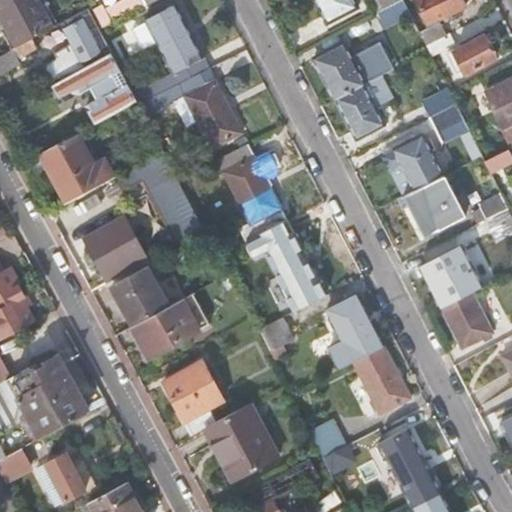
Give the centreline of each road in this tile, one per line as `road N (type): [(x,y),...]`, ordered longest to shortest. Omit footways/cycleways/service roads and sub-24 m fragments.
road 1 (residential): [(242,0),(506,511)]
road 2 (residential): [(0,174),(183,511)]
